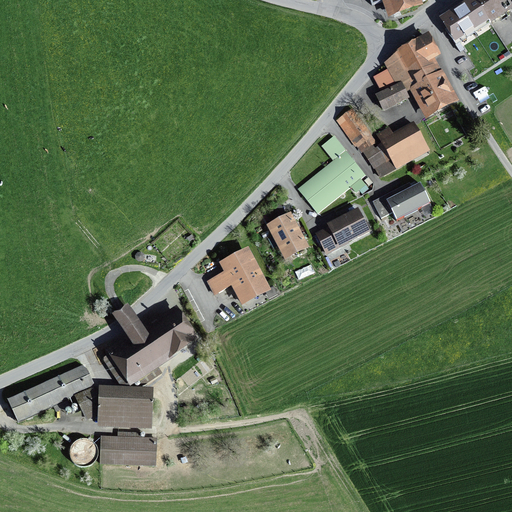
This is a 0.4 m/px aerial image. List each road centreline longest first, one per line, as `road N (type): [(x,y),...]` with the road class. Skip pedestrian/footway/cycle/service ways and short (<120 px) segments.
road 1 (tertiary): [(0,382),(133,317),(278,172),(395,39)]
road 2 (track): [(179,429),(304,415),(346,486)]
road 3 (track): [(424,16),(511,171)]
road 4 (unclassified): [(282,0),(347,15),(395,39)]
